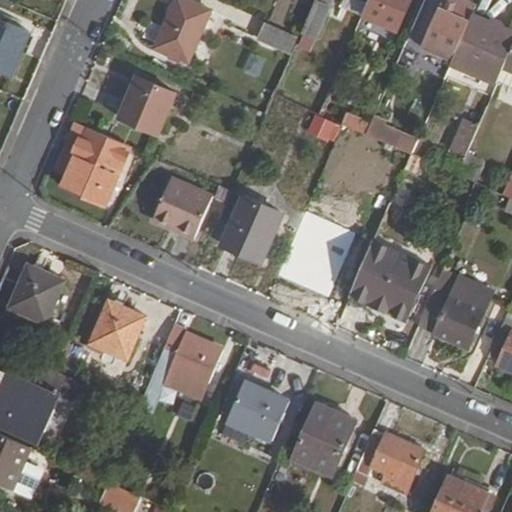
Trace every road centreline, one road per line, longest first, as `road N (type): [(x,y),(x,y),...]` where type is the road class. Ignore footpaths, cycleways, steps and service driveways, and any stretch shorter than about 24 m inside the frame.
road 1 (residential): [(6,204),(511,429)]
road 2 (residential): [(6,204),(94,0)]
